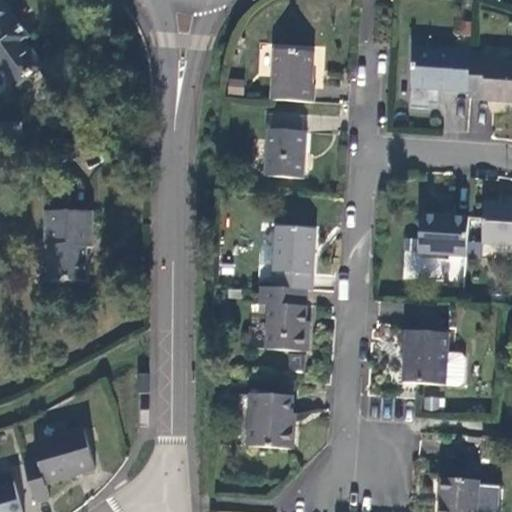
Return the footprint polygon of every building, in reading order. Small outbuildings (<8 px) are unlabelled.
[(0,0),(0,73),(12,90),(44,67),(24,41),(29,38),(1,0),(0,0)] [(471,91),(474,51),(416,48),(413,88),(471,91)] [(277,50),(273,99),(315,102),(316,85),(314,85),(316,52),(277,50)] [(511,62),(489,61),(489,60),(483,59),(483,53),(474,51),(471,91),(470,96),(485,98),(485,100),(511,101),(511,62)] [(336,128),(335,104),(323,105),(324,128),(336,128)] [(270,116),(266,178),(305,180),(308,133),(304,133),(305,119),(270,116)] [(511,204),(487,202),(484,245),(511,246),(511,204)] [(93,249),(93,212),(45,212),(45,248),(48,248),(48,282),(87,282),(87,248),(93,249)] [(469,244),(470,218),(423,215),(420,254),(468,258),(469,244)] [(306,290),(313,290),(317,229),(278,227),(275,288),(306,290)] [(483,258),(484,245),(469,244),(468,258),(483,258)] [(306,307),(306,290),(275,288),(263,287),(262,305),(270,306),(268,350),(309,352),(311,322),(307,322),(308,307),(306,307)] [(408,332),(404,384),(460,387),(464,384),(466,361),(462,357),(449,356),(450,335),(408,332)] [(293,397),(253,394),(250,447),(295,450),(296,426),(292,426),(292,414),(293,397)] [(39,460),(24,464),(36,504),(50,500),(46,485),(96,472),(84,429),(34,444),(39,460)] [(440,511),(478,511),(481,482),(443,479),(440,511)] [(0,511),(22,511),(14,483),(0,487),(0,511)]
